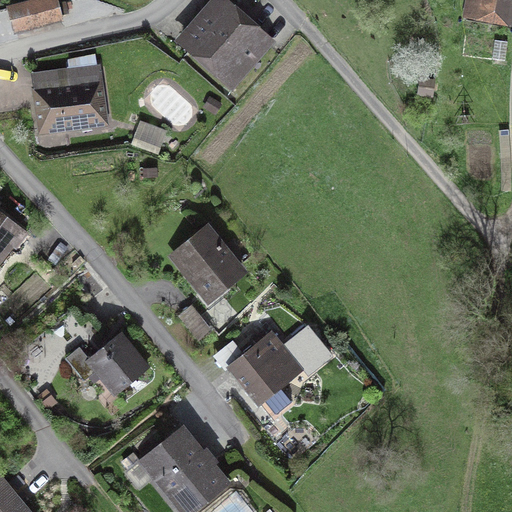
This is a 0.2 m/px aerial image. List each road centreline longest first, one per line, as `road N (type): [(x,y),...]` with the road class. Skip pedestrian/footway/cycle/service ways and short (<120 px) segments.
road 1 (residential): [(0,157),(234,433)]
road 2 (track): [(466,511),(495,351),(501,261),(489,236)]
road 3 (residential): [(164,0),(144,17),(0,54)]
